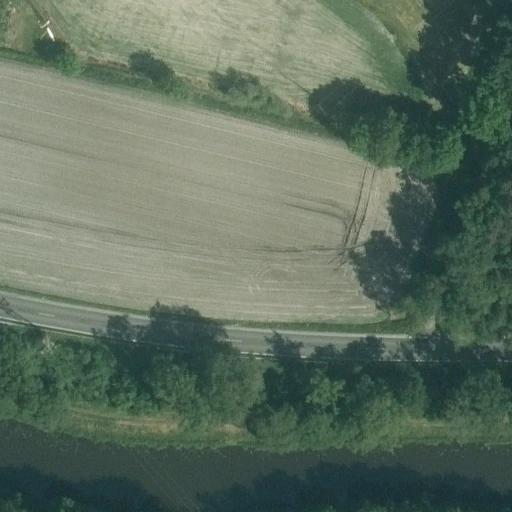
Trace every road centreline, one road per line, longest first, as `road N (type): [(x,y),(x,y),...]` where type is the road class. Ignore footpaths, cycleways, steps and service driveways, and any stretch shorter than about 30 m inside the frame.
road 1 (tertiary): [(511,350),(277,343),(0,305)]
road 2 (track): [(511,134),(410,350)]
